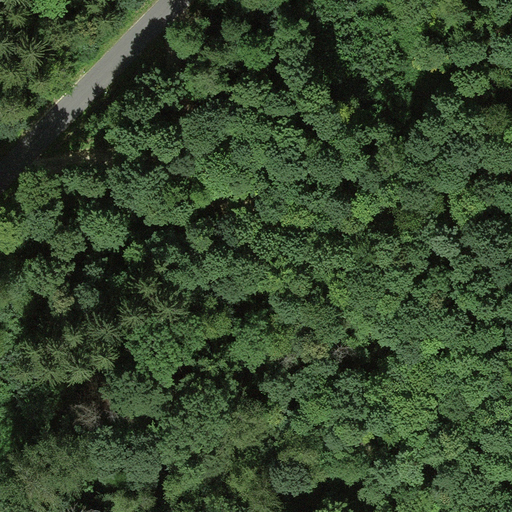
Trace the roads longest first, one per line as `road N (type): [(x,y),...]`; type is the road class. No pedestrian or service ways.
road 1 (track): [(41,153),(119,163),(290,232),(356,237),(401,230),(453,205),(511,159)]
road 2 (unclassified): [(175,0),(0,195)]
road 3 (track): [(199,192),(162,19)]
